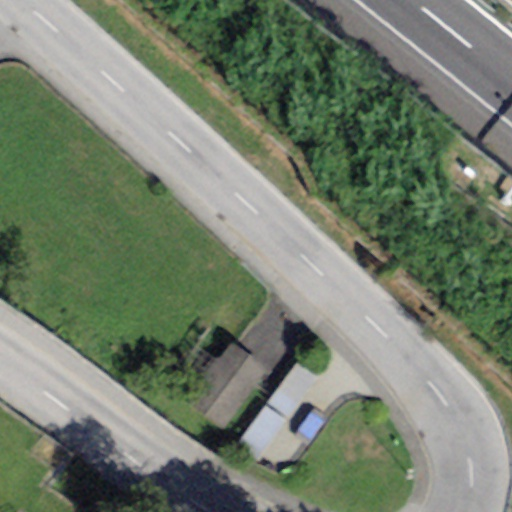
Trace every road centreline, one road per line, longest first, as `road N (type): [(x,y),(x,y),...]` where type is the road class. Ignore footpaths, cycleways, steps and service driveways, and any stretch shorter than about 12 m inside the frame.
road 1 (tertiary): [(7,0),(358,308),(414,369),(440,404),(467,467),(461,511)]
road 2 (tertiary): [(0,362),(230,511)]
road 3 (motorway): [(395,0),(511,96)]
